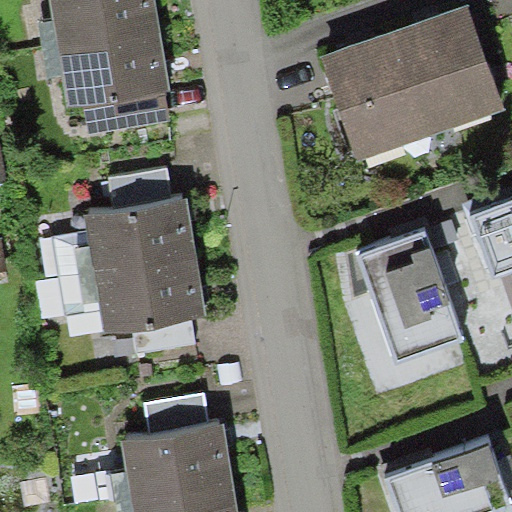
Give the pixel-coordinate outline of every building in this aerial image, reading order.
[(146,0),(38,0),(47,56),(154,40),(146,0)] [(460,9),(389,30),(424,133),(495,108),(460,9)] [(389,30),(311,52),(344,152),(424,133),(389,30)] [(154,40),(47,56),(57,110),(164,96),(154,40)] [(511,264),(511,179),(463,196),(489,272),(511,264)] [(182,193),(78,208),(91,280),(193,266),(182,193)] [(422,211),(348,239),(394,359),(467,331),(422,211)] [(193,266),(91,280),(100,332),(202,317),(193,266)] [(447,511),(505,493),(479,416),(374,452),(394,511),(447,511)] [(218,421),(121,435),(127,500),(227,485),(218,421)] [(233,511),(227,485),(127,500),(129,511),(233,511)]
